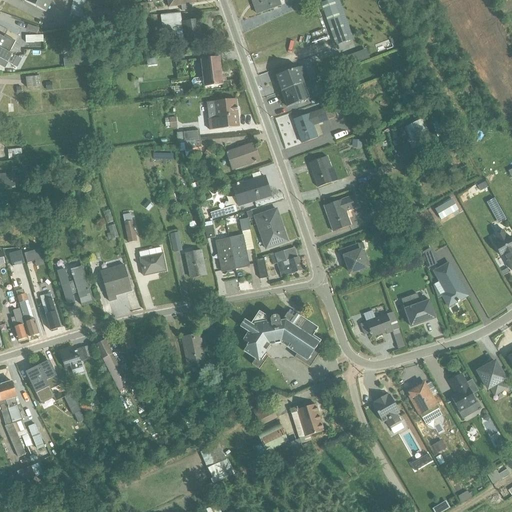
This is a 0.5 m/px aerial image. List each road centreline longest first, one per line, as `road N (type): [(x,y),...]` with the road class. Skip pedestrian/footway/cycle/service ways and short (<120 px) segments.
road 1 (residential): [(0,359),(146,316),(317,280)]
road 2 (residential): [(317,280),(223,0)]
road 3 (residential): [(317,280),(350,355),(368,364),(460,342),(511,314)]
road 4 (track): [(357,360),(351,378),(358,411),(415,511)]
